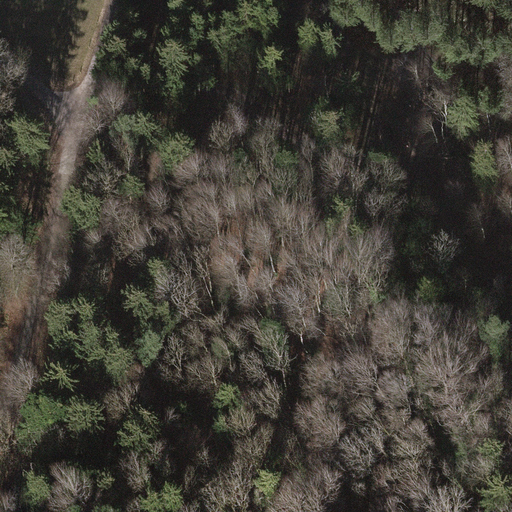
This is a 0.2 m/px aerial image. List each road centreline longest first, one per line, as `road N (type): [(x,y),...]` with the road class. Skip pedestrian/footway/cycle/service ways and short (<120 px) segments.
road 1 (track): [(76,116),(51,256),(0,421)]
road 2 (track): [(121,0),(76,116)]
